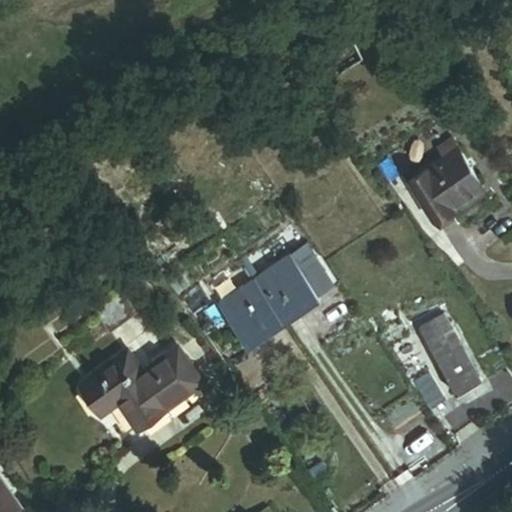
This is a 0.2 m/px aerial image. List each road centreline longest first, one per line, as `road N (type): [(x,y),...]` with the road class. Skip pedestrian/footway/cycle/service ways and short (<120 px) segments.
road 1 (track): [(0,123),(243,0)]
road 2 (unknown): [(397,507),(284,343)]
